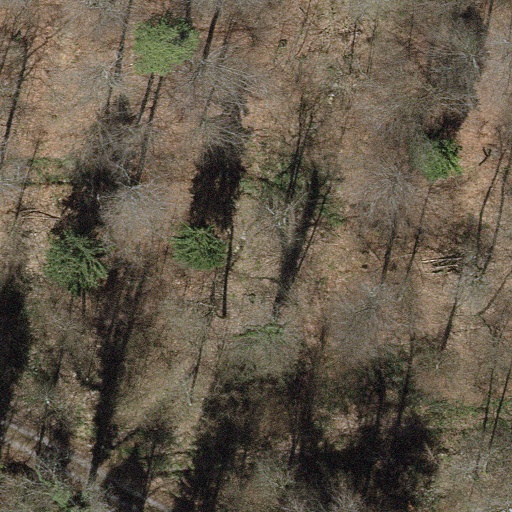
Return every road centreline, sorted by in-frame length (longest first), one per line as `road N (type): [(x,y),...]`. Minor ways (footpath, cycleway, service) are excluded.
road 1 (track): [(171,511),(511,454)]
road 2 (track): [(171,511),(97,461),(0,413)]
